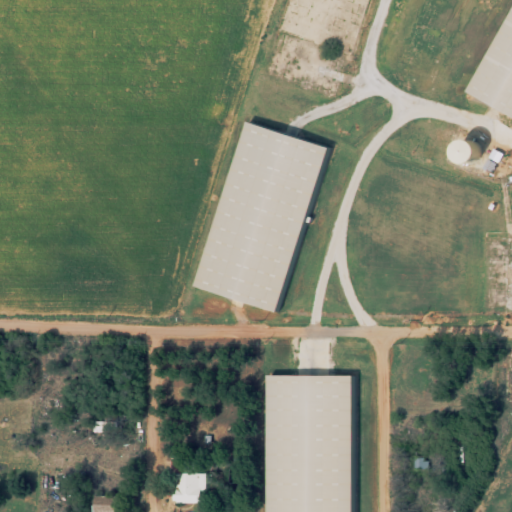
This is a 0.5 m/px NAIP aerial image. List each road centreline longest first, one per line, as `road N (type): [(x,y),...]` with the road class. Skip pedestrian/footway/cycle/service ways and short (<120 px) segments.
road 1 (residential): [(378,332),(0,328)]
road 2 (residential): [(145,511),(148,330)]
road 3 (residential): [(381,511),(378,332)]
